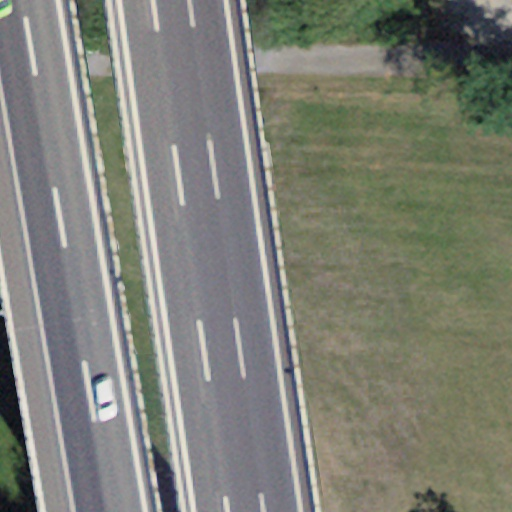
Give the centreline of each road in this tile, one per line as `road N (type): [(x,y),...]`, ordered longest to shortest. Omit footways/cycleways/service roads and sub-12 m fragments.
road 1 (motorway): [(22,0),(114,511)]
road 2 (motorway): [(248,511),(166,0)]
road 3 (track): [(511,59),(0,81)]
